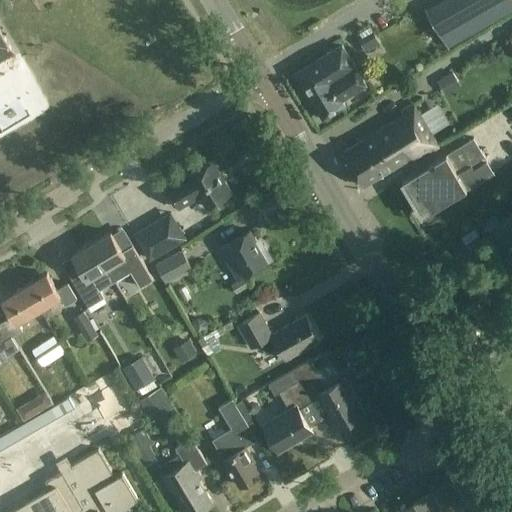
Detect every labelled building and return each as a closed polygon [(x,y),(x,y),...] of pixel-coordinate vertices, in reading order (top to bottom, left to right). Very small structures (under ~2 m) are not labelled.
[(511,0),(439,0),(425,9),(448,47),(511,10),(511,0)] [(0,59),(13,51),(0,29),(0,59)] [(342,100),(366,84),(342,44),(295,73),(323,119),(345,105),(342,100)] [(447,79),(452,94),(466,89),(460,74),(447,79)] [(420,157),(438,145),(413,104),(401,111),(403,115),(343,151),(364,186),(417,153),(420,157)] [(494,172),(473,137),(402,181),(415,203),(413,205),(417,212),(420,211),(422,215),(494,172)] [(179,207),(200,195),(207,207),(232,192),(213,161),(189,175),(188,174),(167,186),(179,207)] [(486,197),(490,207),(505,202),(501,191),(486,197)] [(170,213),(135,234),(150,258),(185,238),(170,213)] [(260,246),(250,230),(220,248),(239,279),(272,259),(264,244),(260,246)] [(92,243),(106,267),(114,280),(131,271),(140,286),(153,278),(145,264),(133,244),(122,251),(111,231),(92,243)] [(106,267),(92,243),(73,253),(85,273),(74,279),(85,299),(89,305),(104,296),(92,276),(106,267)] [(181,250),(155,264),(165,282),(191,268),(181,250)] [(25,286),(38,308),(59,295),(64,304),(76,297),(67,283),(56,289),(47,273),(25,286)] [(38,308),(25,286),(2,299),(12,315),(2,321),(11,336),(21,330),(16,321),(38,308)] [(72,317),(87,341),(98,335),(84,310),(72,317)] [(320,339),(306,315),(273,334),(260,312),(238,325),(252,348),(273,336),(286,359),(320,339)] [(0,341),(0,342),(11,336),(2,321),(0,322),(0,341)] [(42,366),(65,352),(54,335),(31,350),(42,366)] [(190,338),(173,348),(181,362),(198,352),(190,338)] [(35,406),(51,393),(21,355),(5,368),(35,406)] [(135,390),(155,378),(142,356),(122,368),(135,390)] [(363,412),(343,378),(327,387),(310,359),(292,370),(310,401),(320,395),(339,426),(363,412)] [(312,429),(299,408),(310,401),(292,370),(268,384),(275,395),(279,392),(290,409),(263,425),(277,450),(312,429)] [(117,375),(96,383),(109,417),(130,409),(117,375)] [(163,388),(145,401),(155,416),(173,403),(163,388)] [(73,394),(56,402),(63,417),(80,408),(73,394)] [(231,429),(224,433),(213,440),(224,458),(240,485),(260,473),(252,461),(254,460),(246,446),(258,439),(246,420),(232,398),(218,406),(231,429)] [(25,403),(17,408),(24,420),(36,413),(31,404),(25,403)] [(136,511),(131,504),(139,500),(123,472),(115,477),(99,448),(45,480),(50,487),(7,511),(136,511)] [(351,474),(361,467),(353,455),(343,462),(351,474)] [(188,511),(194,511),(213,501),(199,478),(202,476),(191,458),(177,466),(185,480),(174,487),(188,511)] [(442,511),(430,491),(399,510),(399,511),(442,511)]
